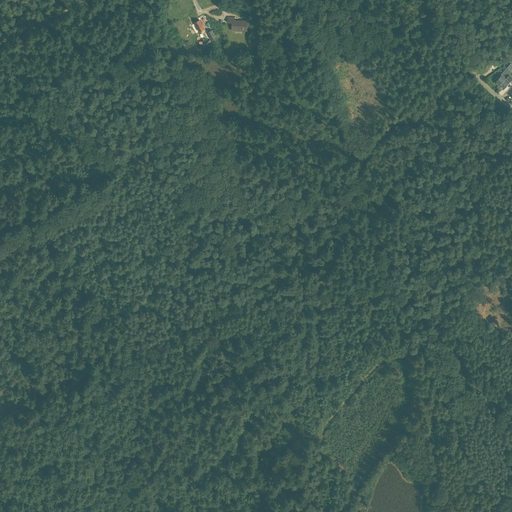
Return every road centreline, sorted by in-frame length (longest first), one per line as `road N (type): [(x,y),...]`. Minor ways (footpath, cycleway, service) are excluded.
road 1 (track): [(474,75),(368,148),(343,190),(338,236),(272,379),(141,511)]
road 2 (track): [(343,190),(248,303),(0,426)]
road 3 (track): [(403,118),(465,184),(477,243),(454,304),(430,337),(370,368)]
road 4 (track): [(255,511),(370,368)]
road 5 (track): [(309,0),(305,21),(347,142),(362,156)]
road 6 (unclassified): [(511,108),(476,78),(439,0)]
